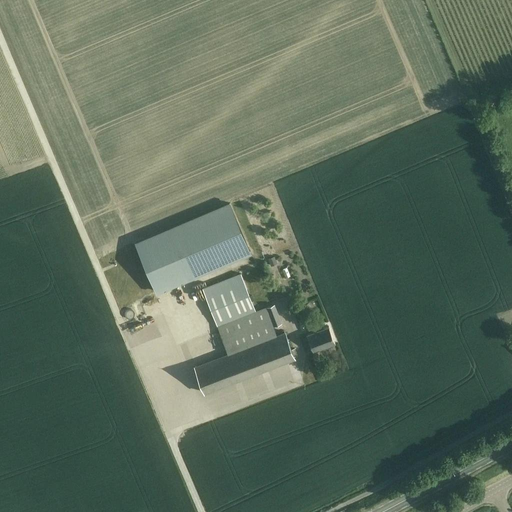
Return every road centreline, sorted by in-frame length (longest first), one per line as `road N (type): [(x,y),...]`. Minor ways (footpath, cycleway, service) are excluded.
road 1 (track): [(0,36),(123,326)]
road 2 (secondary): [(387,511),(511,447)]
